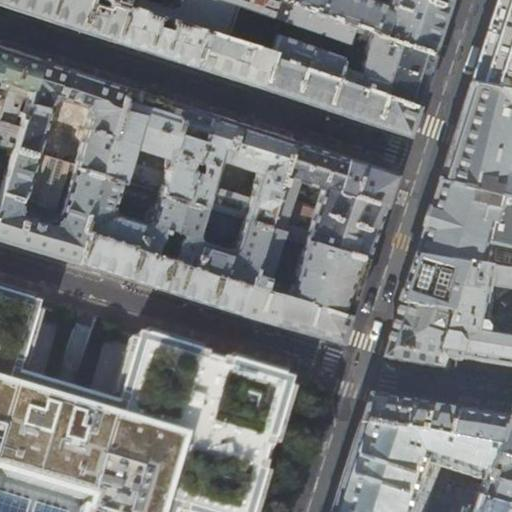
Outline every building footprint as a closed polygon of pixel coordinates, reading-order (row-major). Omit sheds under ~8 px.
[(0,0),(0,4),(43,18),(48,0),(0,0)] [(74,28),(108,39),(120,1),(118,0),(48,0),(43,18),(74,28)] [(164,15),(201,27),(265,48),(254,85),(372,123),(401,132),(403,131),(435,32),(445,0),(118,0),(120,1),(154,12),(164,15)] [(511,0),(507,0),(503,14),(479,87),(511,94),(511,0)] [(147,51),(189,65),(201,27),(164,15),(161,23),(158,22),(157,27),(150,25),(154,12),(120,1),(108,39),(147,51)] [(223,76),(254,85),(265,48),(201,27),(189,65),(223,76)] [(0,143),(10,146),(36,59),(0,46),(0,143)] [(36,59),(10,146),(0,181),(0,237),(27,246),(73,260),(83,229),(79,227),(95,172),(122,86),(88,75),(36,59)] [(95,172),(179,199),(207,113),(164,100),(122,86),(95,172)] [(511,94),(479,87),(463,135),(435,221),(417,279),(408,303),(465,315),(481,266),(511,270),(511,94)] [(179,199),(263,225),(290,139),(248,126),(207,113),(179,199)] [(376,215),(390,174),(388,171),(339,155),(290,139),(263,225),(363,255),(376,215)] [(0,181),(10,146),(0,143),(0,181)] [(79,227),(83,229),(73,260),(113,272),(156,285),(165,255),(162,254),(179,199),(95,172),(79,227)] [(162,254),(165,255),(156,285),(198,297),(236,309),(245,278),(246,279),(263,225),(179,199),(162,254)] [(334,338),(336,337),(350,295),(363,255),(263,225),(246,279),(245,278),(236,309),(285,324),(334,338)] [(498,365),(511,367),(511,270),(481,266),(465,315),(451,358),(498,365)] [(0,491),(16,495),(42,398),(12,389),(36,306),(21,301),(2,295),(0,294),(0,491)] [(447,369),(451,358),(465,315),(408,303),(402,325),(391,358),(392,360),(426,365),(447,369)] [(107,419),(42,398),(16,495),(17,497),(12,511),(155,511),(157,506),(177,511),(247,511),(286,380),(273,376),(235,365),(207,357),(133,334),(107,419)] [(373,412),(369,425),(463,438),(468,411),(436,406),(381,397),(377,400),(373,412)] [(511,418),(500,416),(468,411),(463,438),(511,446),(511,444),(511,418)] [(511,511),(511,444),(511,446),(463,438),(369,425),(351,478),(340,511),(511,511)] [(0,511),(12,511),(17,497),(16,495),(0,491),(0,511)]
